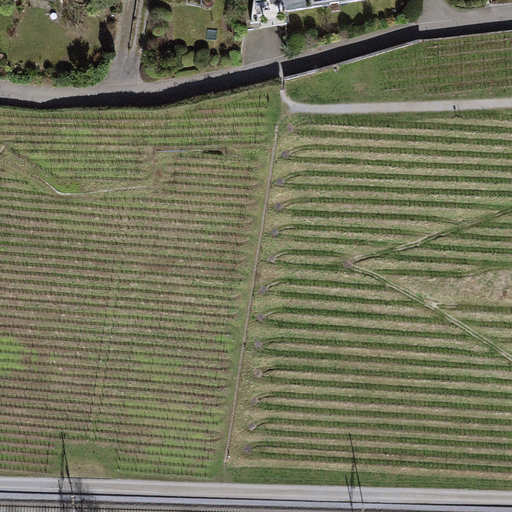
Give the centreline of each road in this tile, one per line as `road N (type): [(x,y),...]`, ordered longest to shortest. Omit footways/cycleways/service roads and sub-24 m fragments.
road 1 (residential): [(0,93),(150,96),(431,27),(511,17)]
road 2 (track): [(0,485),(511,498)]
road 3 (track): [(294,109),(511,101)]
